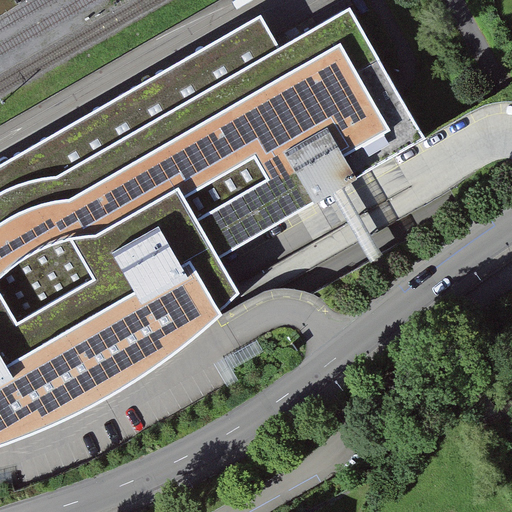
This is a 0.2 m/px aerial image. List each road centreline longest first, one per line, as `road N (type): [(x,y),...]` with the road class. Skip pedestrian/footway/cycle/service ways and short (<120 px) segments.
road 1 (tertiary): [(511,225),(261,414),(200,451),(48,511)]
road 2 (residential): [(235,511),(319,464),(511,277)]
